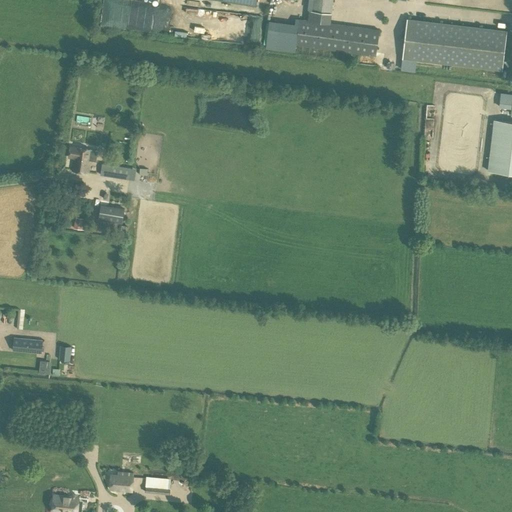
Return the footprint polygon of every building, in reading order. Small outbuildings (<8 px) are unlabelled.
[(300,19),(296,45),(376,56),(379,30),(330,23),(332,0),(312,0),(312,10),(309,10),(308,20),(300,19)] [(407,19),(402,58),(502,71),(507,31),(407,19)] [(511,121),(495,119),(489,170),(511,173),(511,121)] [(70,146),(68,156),(74,157),(72,170),(89,173),(91,160),(96,161),(98,151),(70,146)] [(101,164),(99,175),(127,179),(128,168),(101,164)] [(57,185),(56,198),(65,199),(66,186),(57,185)] [(103,206),(101,217),(121,220),(123,209),(103,206)] [(83,229),(85,218),(75,217),(74,227),(83,229)] [(14,337),(13,350),(41,352),(42,340),(14,337)] [(61,346),(59,360),(70,361),(71,347),(61,346)] [(111,476),(110,490),(118,491),(125,492),(125,491),(132,492),(133,479),(111,476)] [(146,476),(144,491),(170,493),(171,479),(146,476)] [(52,503),(52,505),(52,507),(53,509),(52,511),(77,511),(79,499),(78,499),(77,497),(75,495),(73,495),(71,496),(70,498),(54,496),(54,500),(52,501),(52,503)]
